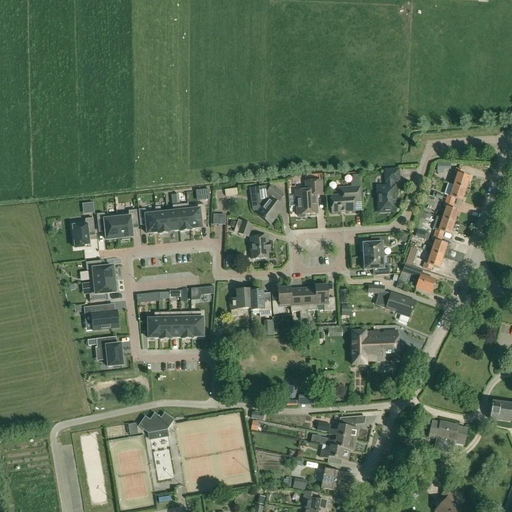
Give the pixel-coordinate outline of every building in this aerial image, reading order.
[(453,186),(465,190),(469,177),(463,175),(464,171),(456,169),(454,174),(456,175),(455,180),(450,179),(449,184),(453,186)] [(379,212),(393,211),(392,204),(395,204),(394,186),(392,186),(392,182),(399,182),(398,170),(384,170),(385,182),(386,182),(386,187),(377,187),(379,212)] [(297,215),(298,215),(298,216),(300,218),(303,218),(304,216),(304,215),(317,214),(316,196),(322,195),(322,181),(305,182),(306,190),(295,191),(297,215)] [(270,224),(283,208),(277,204),(283,196),(271,186),(269,188),(266,186),(255,187),(257,203),(262,207),(257,214),(270,224)] [(446,202),(453,204),(455,199),(462,201),(465,190),(453,186),(450,197),(447,196),(446,202)] [(331,213),(354,212),(354,202),(361,202),(360,187),(338,188),(339,196),(330,196),(331,213)] [(451,209),(453,204),(446,202),(444,207),(446,208),(442,219),(454,223),(458,211),(451,209)] [(187,205),(177,206),(180,232),(190,231),(187,205)] [(188,205),(187,205),(190,231),(191,231),(191,230),(201,229),(200,221),(206,220),(204,205),(188,207),(188,205)] [(173,213),(167,213),(169,233),(169,232),(179,231),(179,232),(180,232),(177,206),(172,206),(173,213)] [(145,209),(138,210),(140,226),(146,226),(147,234),(158,233),(158,235),(155,208),(155,210),(145,212),(145,209)] [(160,208),(155,208),(158,235),(169,233),(167,213),(161,214),(160,208)] [(129,213),(116,215),(119,239),(121,239),(121,241),(130,240),(130,238),(132,238),(131,227),(138,226),(136,211),(128,212),(129,213)] [(415,228),(430,233),(432,227),(428,225),(431,216),(420,212),(415,228)] [(226,214),(214,213),(213,223),(225,224),(226,214)] [(119,239),(116,215),(104,216),(104,214),(96,215),(98,231),(105,230),(106,241),(119,239)] [(85,221),(72,223),(75,249),(83,248),(83,246),(89,245),(88,235),(95,234),(93,219),(85,220),(85,221)] [(450,235),(454,223),(442,219),(438,230),(436,230),(434,235),(442,238),(443,233),(450,235)] [(248,237),(252,225),(238,220),(234,232),(248,237)] [(427,242),(430,233),(415,228),(412,237),(427,242)] [(426,252),(431,253),(431,252),(443,256),(447,245),(440,243),(442,238),(434,235),(432,242),(434,242),(433,248),(428,246),(416,242),(415,248),(426,252)] [(270,249),(269,243),(267,243),(266,237),(250,237),(251,259),(268,258),(267,250),(270,249)] [(363,257),(382,256),(382,248),(388,247),(387,237),(374,237),(374,243),(363,244),(363,245),(361,246),(361,251),(363,252),(363,257)] [(431,252),(431,253),(427,264),(424,263),(422,270),(430,272),(432,266),(439,268),(443,256),(431,252)] [(383,269),(382,256),(363,257),(364,262),(362,263),(362,268),(364,269),(364,270),(376,270),(376,276),(389,275),(389,269),(383,269)] [(101,262),(86,263),(86,271),(88,271),(90,283),(114,280),(114,278),(116,278),(115,269),(113,269),(113,267),(102,268),(101,262)] [(407,270),(409,265),(400,262),(398,268),(407,270)] [(420,276),(419,278),(416,288),(431,293),(435,280),(420,276)] [(91,295),(89,295),(90,303),(105,301),(105,294),(115,293),(115,291),(117,291),(116,282),(114,282),(114,280),(90,283),(91,295)] [(314,286),(316,310),(316,305),(323,304),(324,311),(335,311),(334,298),(328,298),(327,285),(314,286)] [(316,310),(314,286),(314,288),(302,289),(304,320),(308,320),(308,311),(316,310)] [(391,293),(390,295),(383,293),(383,287),(368,286),(368,293),(379,293),(376,305),(401,313),(400,314),(409,317),(414,303),(406,300),(407,299),(391,293)] [(291,312),(290,287),(277,288),(278,301),(272,302),(272,314),(284,314),(283,307),(290,306),(290,312),(291,312)] [(290,287),(291,312),(299,312),(300,320),(304,320),(302,289),(290,289),(290,287)] [(250,311),(249,290),(236,291),(237,303),(230,303),(231,316),(242,316),(242,309),(250,309),(250,311)] [(250,290),(249,290),(250,311),(259,310),(259,317),(271,316),(270,302),(263,303),(262,291),(250,292),(250,290)] [(347,290),(339,290),(339,303),(347,303),(347,290)] [(341,305),(341,319),(351,319),(352,305),(341,305)] [(91,314),(93,331),(118,328),(117,311),(107,313),(106,306),(84,308),(85,315),(91,314)] [(202,312),(191,313),(192,339),(192,338),(203,338),(202,312)] [(170,313),(159,314),(159,340),(170,340),(170,313)] [(181,340),(180,313),(170,313),(170,340),(171,340),(171,339),(181,338),(181,340)] [(191,313),(180,313),(181,340),(192,339),(191,313)] [(159,340),(159,314),(154,314),(154,320),(148,320),(148,339),(159,339),(159,340)] [(365,332),(351,332),(352,365),(366,365),(366,361),(397,361),(396,332),(365,333),(365,332)] [(122,366),(120,345),(117,345),(116,338),(96,340),(97,348),(95,348),(103,348),(104,357),(107,357),(107,361),(108,368),(122,366)] [(408,371),(411,365),(404,362),(401,367),(408,371)] [(511,404),(492,402),(489,420),(511,422),(511,404)] [(168,429),(175,419),(172,418),(165,412),(161,417),(155,413),(150,419),(146,416),(139,426),(149,433),(168,429)] [(336,436),(356,439),(357,429),(353,428),(355,417),(339,419),(337,431),(330,430),(329,435),(336,436)] [(465,445),(468,430),(464,429),(458,427),(458,426),(440,422),(439,424),(432,422),(428,438),(436,439),(433,450),(453,454),(455,443),(461,444),(465,445)] [(128,425),(130,435),(138,434),(136,424),(128,425)] [(354,451),(356,439),(336,436),(335,442),(327,441),(326,446),(330,447),(350,450),(350,451),(354,451)] [(320,438),(319,445),(326,446),(327,441),(328,439),(320,438)] [(348,462),(350,451),(350,450),(330,447),(329,452),(321,451),(320,459),(328,460),(329,458),(348,462)] [(156,459),(166,458),(165,448),(155,449),(156,459)] [(170,472),(177,472),(176,452),(169,453),(170,472)] [(338,484),(336,483),(336,481),(341,482),(343,473),(323,469),(319,489),(337,492),(338,484)] [(289,485),(300,487),(302,479),(291,476),(289,485)] [(173,486),(175,496),(181,495),(179,485),(173,486)] [(435,511),(460,511),(451,504),(456,499),(447,490),(442,496),(447,500),(436,511),(435,511)] [(305,510),(316,511),(327,511),(329,509),(325,508),(326,503),(316,500),(317,495),(304,492),(302,503),(306,504),(305,510)] [(414,492),(406,499),(410,503),(418,497),(414,492)]
